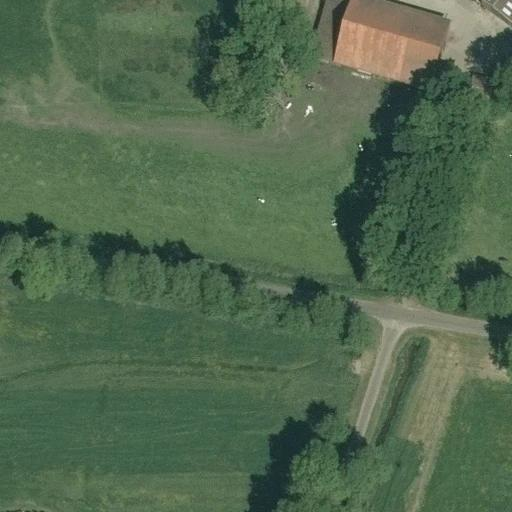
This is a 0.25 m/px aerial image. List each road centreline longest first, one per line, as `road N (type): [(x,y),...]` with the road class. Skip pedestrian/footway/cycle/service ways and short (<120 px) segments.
road 1 (residential): [(408,316),(0,252)]
road 2 (residential): [(408,316),(343,511)]
